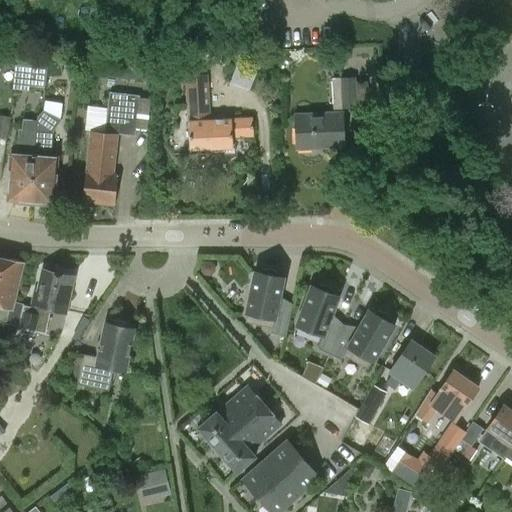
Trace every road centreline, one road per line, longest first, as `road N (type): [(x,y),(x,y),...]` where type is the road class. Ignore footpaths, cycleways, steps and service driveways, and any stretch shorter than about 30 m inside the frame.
road 1 (residential): [(331,430),(181,267)]
road 2 (residential): [(184,237),(316,235),(373,253)]
road 3 (residential): [(511,348),(373,253)]
road 4 (residential): [(0,229),(135,236)]
